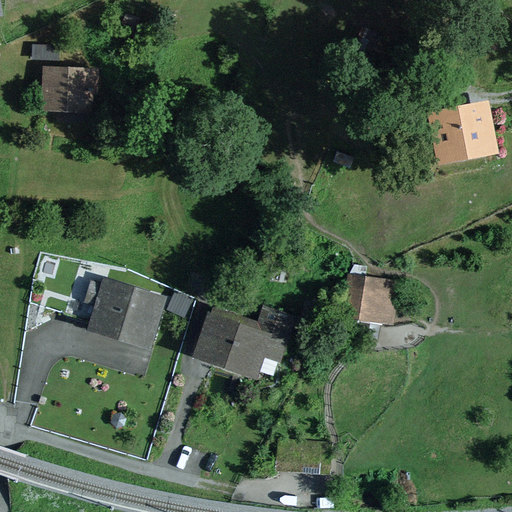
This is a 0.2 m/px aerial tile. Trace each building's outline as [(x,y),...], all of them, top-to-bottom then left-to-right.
[(58,58),(58,47),(33,46),(32,57),(58,58)] [(47,72),(45,104),(87,106),(88,89),(95,89),(95,75),(47,72)] [(434,124),(438,144),(444,143),(446,154),(486,146),(484,137),(490,135),(486,114),(480,115),(479,109),(439,116),(440,122),(434,124)] [(313,205),(306,222),(334,233),(342,212),(331,208),(330,212),(313,205)] [(349,277),(344,310),(392,317),(397,285),(349,277)] [(73,283),(64,313),(145,339),(151,318),(157,320),(163,303),(108,286),(108,288),(94,284),(92,289),(73,283)] [(176,294),(169,308),(183,315),(190,301),(176,294)] [(274,371),(292,320),(265,311),(259,327),(214,311),(200,352),(253,371),(254,369),(271,374),(274,371)] [(313,470),(315,444),(284,441),(282,467),(313,470)]
